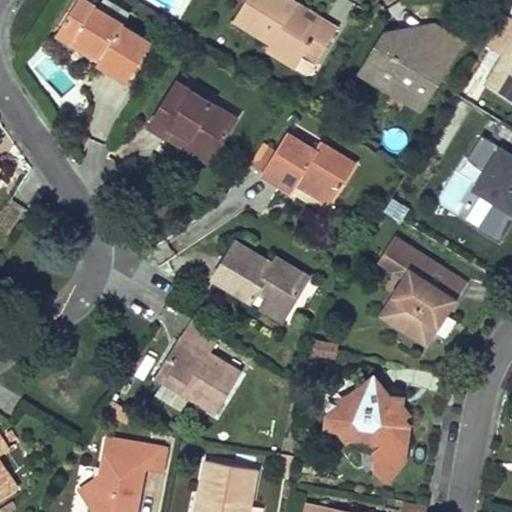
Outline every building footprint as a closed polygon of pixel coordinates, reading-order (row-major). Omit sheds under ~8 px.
[(124,23),(86,0),(77,0),(60,28),(103,54),(99,60),(98,61),(128,79),(151,42),(122,25),(124,23)] [(297,3),(293,0),(245,0),(234,19),(272,43),(303,63),(307,56),(316,62),(338,28),(325,19),(321,25),(294,8),(297,3)] [(325,19),(297,3),(294,8),(321,25),(325,19)] [(511,16),(507,13),(487,45),(495,50),(504,55),(499,63),(487,83),(511,98),(511,16)] [(415,49),(383,30),(359,71),(391,91),(399,79),(413,87),(410,92),(427,103),(463,43),(431,23),(415,49)] [(431,23),(383,30),(415,49),(431,23)] [(103,54),(60,28),(56,34),(99,60),(103,54)] [(303,63),(272,43),(267,50),(296,67),(301,66),(303,63)] [(490,58),(499,63),(504,55),(495,50),(490,58)] [(413,87),(399,79),(391,91),(423,110),(427,103),(410,92),(413,87)] [(237,117),(177,80),(150,124),(168,135),(173,126),(215,152),(237,117)] [(215,152),(173,126),(168,135),(210,161),(215,152)] [(316,149),(288,132),(277,150),(263,173),(292,191),(296,184),(301,177),(335,197),(356,163),(320,141),(316,149)] [(469,156),(484,165),(472,186),(494,200),(478,227),(500,240),(511,221),(511,152),(482,134),(469,156)] [(250,165),(263,173),(277,150),(264,142),(250,165)] [(335,197),(301,177),(296,184),(330,205),(335,197)] [(392,197),(384,209),(400,219),(407,207),(392,197)] [(274,262),(236,239),(213,277),(253,301),(259,291),(261,287),(271,292),(268,297),(289,310),(310,275),(277,256),(274,262)] [(416,252),(396,239),(382,260),(408,277),(387,309),(389,317),(421,338),(429,336),(453,299),(452,299),(439,290),(442,287),(429,278),(430,278),(420,272),(428,259),(416,251),(416,252)] [(463,281),(428,259),(420,272),(430,278),(429,278),(442,287),(439,290),(452,299),(463,281)] [(271,292),(261,287),(259,291),(268,297),(271,292)] [(289,310),(268,297),(262,306),(284,319),(289,310)] [(220,336),(192,318),(181,336),(180,335),(167,357),(176,362),(167,376),(192,392),(189,397),(215,413),(241,372),(210,353),(220,336)] [(334,344),(314,339),(313,346),(325,348),(333,350),(334,344)] [(325,348),(313,346),(312,353),(318,354),(323,355),(325,348)] [(333,350),(325,348),(323,355),(336,358),(337,351),(333,350)] [(318,354),(312,353),(309,370),(315,371),(318,354)] [(176,362),(167,357),(155,376),(189,397),(192,392),(167,376),(176,362)] [(353,394),(340,400),(343,404),(329,415),(327,427),(339,428),(349,441),(351,440),(360,433),(373,435),(380,444),(374,449),(373,450),(374,468),(388,479),(403,460),(405,447),(401,441),(407,437),(408,425),(402,418),(407,414),(401,406),(398,405),(399,399),(389,397),(374,378),(353,394)] [(130,408),(114,398),(109,407),(125,417),(130,408)] [(134,411),(130,408),(125,417),(129,419),(134,411)] [(360,433),(351,440),(369,442),(374,449),(380,444),(373,435),(360,433)] [(149,444),(107,436),(98,482),(91,481),(89,500),(94,508),(93,511),(136,511),(144,469),(149,444)] [(169,448),(149,444),(144,469),(164,472),(169,448)] [(294,456),(287,455),(283,478),(290,479),(294,456)] [(248,511),(257,469),(206,459),(200,490),(207,492),(203,511),(248,511)] [(0,499),(16,489),(0,463),(0,499)] [(89,500),(91,481),(80,488),(89,500)] [(203,511),(207,492),(200,490),(195,511),(203,511)] [(425,511),(427,505),(402,500),(400,511),(407,511),(425,511)] [(350,511),(351,510),(308,502),(305,511),(350,511)]
